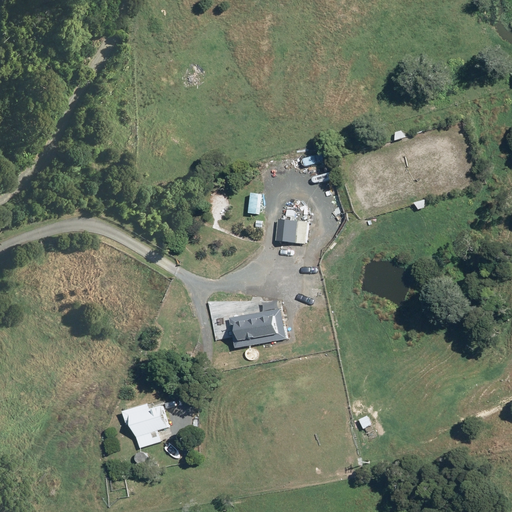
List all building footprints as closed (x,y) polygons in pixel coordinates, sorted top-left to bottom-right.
[(327,164),(325,154),(305,159),(308,169),(327,164)] [(263,194),(254,193),(253,215),(262,215),(263,194)] [(289,222),(280,221),(279,243),(309,244),(310,223),(296,222),(297,212),(290,212),(289,222)] [(266,345),(267,349),(273,348),(272,344),(289,341),(284,310),(265,314),(265,309),(258,310),(259,315),(234,319),(240,350),(266,345)] [(160,432),(172,429),(166,407),(154,410),(153,405),(127,411),(130,426),(138,424),(144,448),(163,443),(160,432)]
